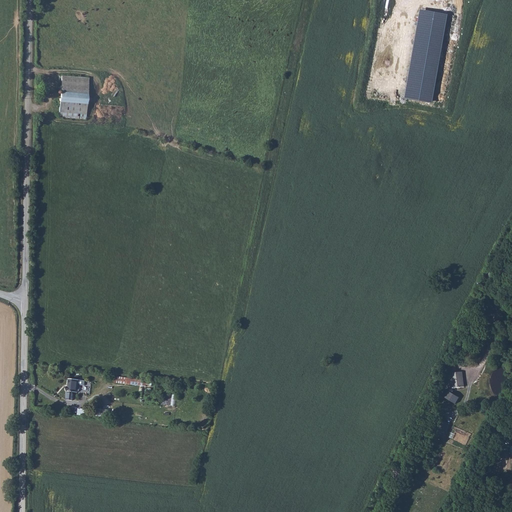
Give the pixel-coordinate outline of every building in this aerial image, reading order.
[(59,116),(86,119),(89,77),(63,74),(59,116)] [(104,77),(102,104),(125,105),(126,98),(119,98),(121,79),(104,77)] [(462,372),(452,373),(452,380),(447,381),(448,389),(464,387),(462,372)] [(114,383),(144,386),(144,379),(115,376),(114,383)] [(68,391),(79,392),(80,380),(70,379),(70,386),(68,386),(68,391)] [(449,392),(445,398),(455,405),(460,399),(449,392)]
